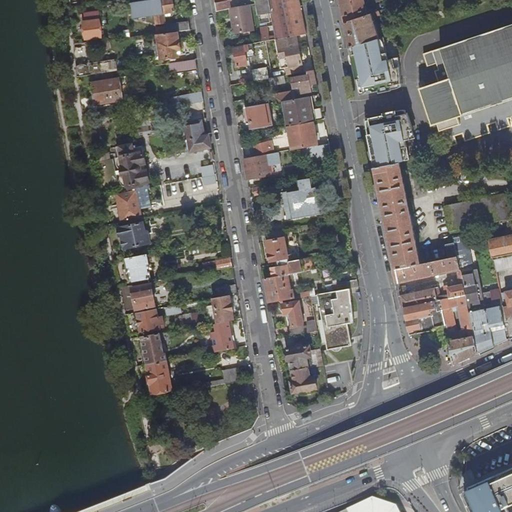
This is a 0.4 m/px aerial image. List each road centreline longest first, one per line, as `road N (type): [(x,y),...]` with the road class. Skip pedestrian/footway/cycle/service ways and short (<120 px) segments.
road 1 (residential): [(284,439),(265,374),(198,0)]
road 2 (primary): [(511,367),(153,504)]
road 3 (primary): [(228,511),(511,393)]
road 4 (secondary): [(377,292),(318,0)]
road 5 (primary): [(284,439),(215,465),(153,504)]
road 6 (primary): [(278,511),(395,466)]
